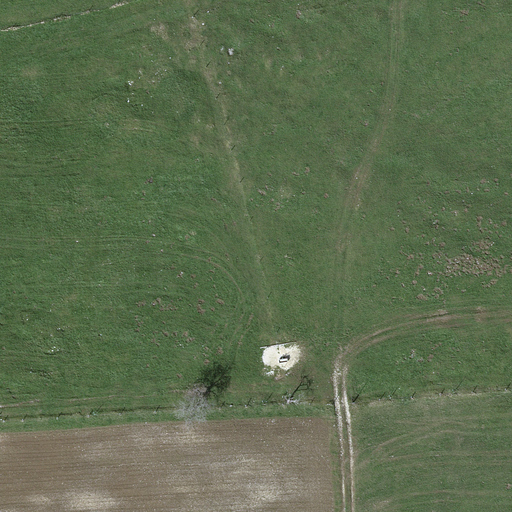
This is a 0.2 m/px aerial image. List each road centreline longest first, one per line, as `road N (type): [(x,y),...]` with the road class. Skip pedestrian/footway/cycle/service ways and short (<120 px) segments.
road 1 (track): [(345,511),(337,295),(344,217),(378,127),(400,0)]
road 2 (track): [(339,364),(402,324),(511,304)]
